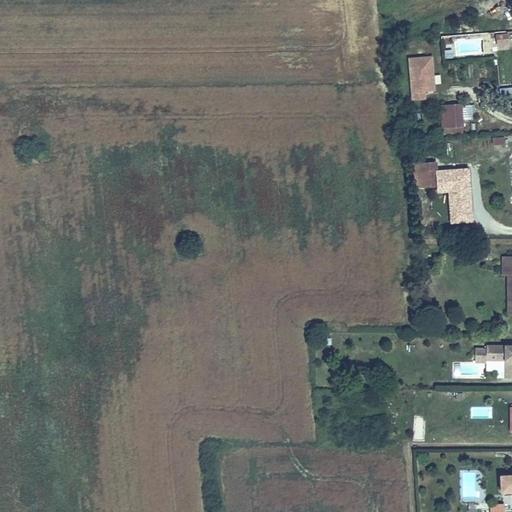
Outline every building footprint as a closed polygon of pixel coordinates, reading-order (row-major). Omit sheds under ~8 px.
[(434,91),(432,57),(410,59),(412,92),(424,91),(434,91)] [(425,99),(424,91),(412,92),(413,100),(425,99)] [(460,125),(459,101),(439,103),(441,126),(460,125)] [(479,144),(469,146),(471,155),(481,153),(479,144)] [(435,162),(413,163),(415,189),(437,187),(437,191),(448,190),(451,223),(472,221),(468,169),(435,171),(435,162)] [(509,287),(511,287),(511,253),(501,253),(501,275),(509,275),(509,287)] [(490,359),(490,377),(511,376),(511,343),(473,343),(472,359),(490,359)] [(414,416),(412,441),(423,441),(424,417),(414,416)] [(511,474),(503,475),(504,491),(511,490),(511,474)]
